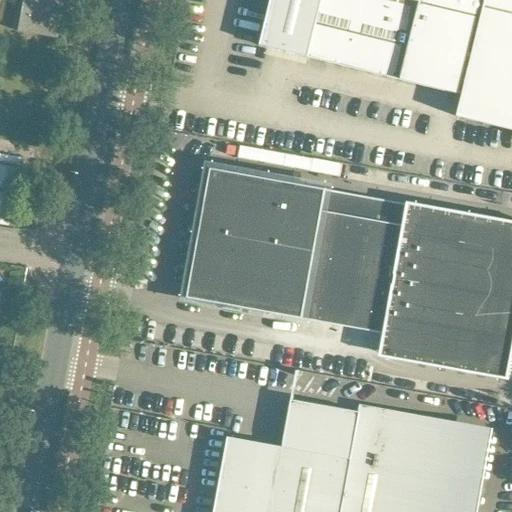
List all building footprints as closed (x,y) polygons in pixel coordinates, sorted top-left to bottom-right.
[(58,39),(64,5),(64,0),(24,0),(19,32),(58,39)] [(511,0),(271,0),(261,46),(463,96),(457,117),(511,130),(511,0)] [(0,183),(5,185),(7,173),(16,174),(19,157),(0,153),(0,212),(1,213),(3,196),(0,195),(0,183)] [(188,298),(386,334),(402,359),(505,378),(511,338),(511,224),(429,209),(211,169),(188,298)] [(134,341),(123,339),(121,347),(132,349),(134,341)] [(291,400),(283,447),(228,438),(214,511),(468,511),(470,503),(466,503),(479,433),(359,411),(359,413),(291,400)]
